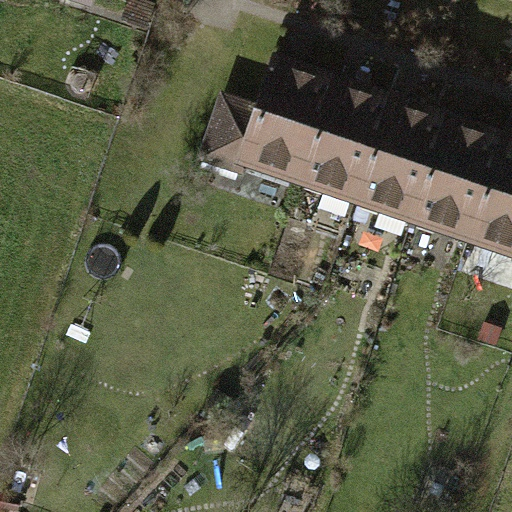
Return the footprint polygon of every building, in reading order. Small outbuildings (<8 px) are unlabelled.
[(239,162),(293,181),(331,75),(278,56),(239,162)] [(293,181),(346,200),(384,93),(331,75),(293,181)] [(346,200),(399,219),(437,112),(384,93),(346,200)] [(399,219),(452,238),(490,131),(437,112),(399,219)] [(452,238),(505,257),(511,237),(511,139),(490,131),(452,238)]
